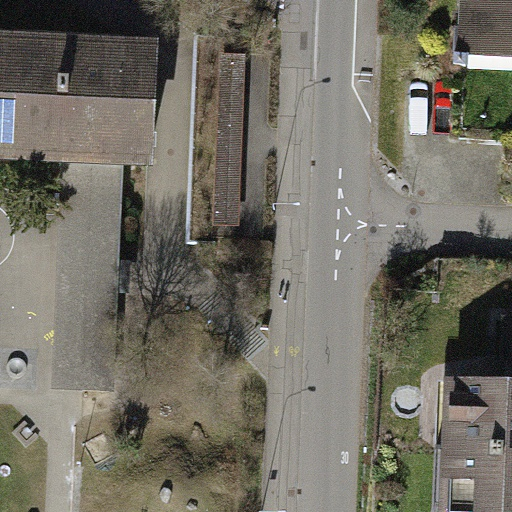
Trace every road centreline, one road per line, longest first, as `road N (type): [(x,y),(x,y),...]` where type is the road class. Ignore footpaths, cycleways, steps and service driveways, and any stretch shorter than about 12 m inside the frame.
road 1 (tertiary): [(340,227),(329,511)]
road 2 (tertiary): [(350,0),(340,227)]
road 3 (residential): [(511,234),(340,227)]
